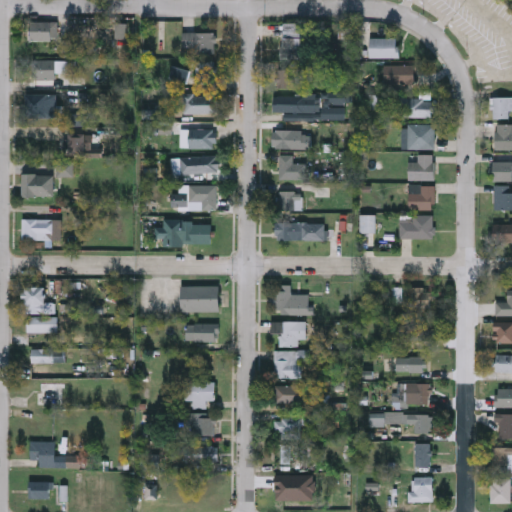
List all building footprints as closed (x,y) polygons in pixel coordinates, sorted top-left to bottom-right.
[(57,20),(57,38),(29,38),(29,20),(57,20)] [(281,56),(281,21),(302,21),(302,56),(281,56)] [(194,52),(194,46),(182,46),(182,30),(215,30),(215,52),(194,52)] [(369,36),(399,36),(399,56),(369,56),(369,36)] [(56,58),(56,77),(32,77),(32,58),(56,58)] [(214,60),(214,79),(196,79),(196,60),(214,60)] [(415,82),(384,82),(384,63),(415,63),(415,82)] [(294,87),(275,87),(275,67),(294,67),(294,87)] [(319,111),(273,111),(273,92),(319,92),(319,111)] [(25,116),(25,93),(56,93),(56,116),(25,116)] [(182,111),(182,93),(217,93),(217,111),(182,111)] [(493,96),(511,96),(511,117),(493,117),(493,96)] [(399,115),(399,97),(433,97),(433,116),(399,115)] [(434,147),(408,147),(408,122),(434,122),(434,147)] [(511,148),(495,148),(495,122),(511,122),(511,148)] [(189,147),(189,127),(216,127),(216,147),(189,147)] [(311,128),(311,147),(279,147),(279,128),(311,128)] [(91,131),(91,151),(70,151),(70,131),(91,131)] [(279,177),(279,153),(294,153),(294,161),(306,161),(306,177),(279,177)] [(434,178),(409,178),(409,159),(417,159),(417,153),(434,153),(434,178)] [(180,154),(218,154),(218,171),(180,171),(180,154)] [(511,179),(492,179),(492,159),(511,159),(511,179)] [(53,173),(53,195),(22,195),(22,173),(53,173)] [(218,207),(190,207),(190,183),(218,183),(218,207)] [(434,184),(434,208),(409,208),(409,184),(434,184)] [(511,208),(495,208),(495,184),(511,184),(511,208)] [(298,189),(298,208),(278,208),(278,189),(298,189)] [(171,206),(171,191),(187,191),(187,206),(171,206)] [(375,231),(360,231),(360,213),(375,213),(375,231)] [(434,237),(399,237),(399,218),(407,218),(407,213),(434,213),(434,237)] [(53,238),(22,238),(22,217),(53,217),(53,238)] [(326,238),(275,238),(275,220),(326,220),(326,238)] [(511,239),(490,239),(490,222),(511,222),(511,239)] [(212,242),(181,242),(181,223),(212,223),(212,242)] [(291,292),(310,292),(310,312),(275,312),(275,290),(281,290),(281,283),(291,283),(291,292)] [(219,309),(182,309),(182,284),(219,284),(219,309)] [(45,286),(45,300),(55,300),(55,311),(26,311),(26,286),(45,286)] [(434,307),(412,307),(412,286),(434,286),(434,307)] [(511,288),(511,313),(495,313),(495,300),(506,300),(506,288),(511,288)] [(62,315),(62,330),(27,330),(27,315),(62,315)] [(299,344),(280,345),(280,332),(271,332),(271,320),(306,319),(306,337),(299,337),(299,344)] [(511,339),(493,339),(494,320),(511,320),(511,339)] [(185,321),(220,321),(220,339),(185,339),(185,321)] [(433,321),(433,337),(408,337),(408,321),(433,321)] [(53,361),(31,361),(31,346),(54,347),(53,361)] [(301,360),(301,376),(273,376),(273,348),(309,348),(309,360),(301,360)] [(511,370),(493,369),(495,352),(511,352),(511,370)] [(396,369),(396,354),(424,353),(424,369),(396,369)] [(64,380),(64,403),(38,403),(38,380),(64,380)] [(185,399),(185,380),(215,380),(215,399),(206,399),(206,407),(193,407),(193,399),(185,399)] [(409,402),(409,382),(429,382),(429,402),(409,402)] [(306,384),(306,401),(274,401),(274,384),(306,384)] [(511,405),(494,405),(494,386),(511,386),(511,405)] [(215,412),(215,434),(186,434),(186,412),(215,412)] [(511,437),(498,437),(498,412),(511,412),(511,437)] [(414,431),(414,422),(403,422),(403,413),(434,413),(434,431),(414,431)] [(301,436),(274,435),(274,417),(301,417),(301,436)] [(39,466),(39,460),(31,460),(31,440),(56,440),(56,466),(39,466)] [(415,465),(415,442),(430,442),(430,465),(415,465)] [(185,444),(218,444),(218,461),(185,461),(185,444)] [(508,464),(490,464),(490,445),(511,445),(511,454),(508,454),(508,464)] [(410,475),(432,475),(432,499),(410,499),(410,475)] [(490,501),(490,476),(510,476),(510,501),(490,501)] [(52,480),(52,497),(29,497),(29,480),(52,480)]
